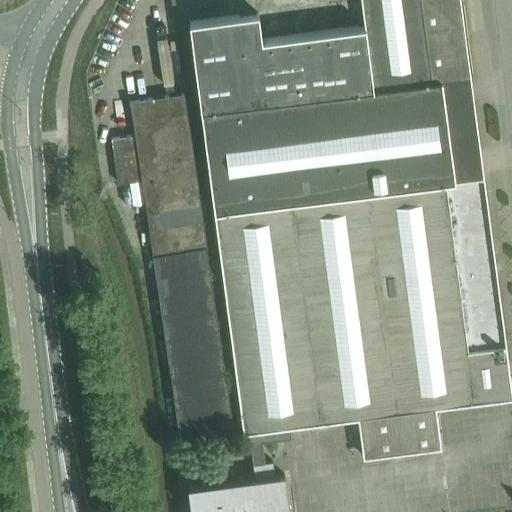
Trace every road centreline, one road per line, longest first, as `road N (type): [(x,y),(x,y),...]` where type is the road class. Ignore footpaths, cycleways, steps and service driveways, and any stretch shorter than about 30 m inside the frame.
road 1 (secondary): [(62,447),(37,261)]
road 2 (secondary): [(8,79),(8,144),(37,261)]
road 3 (secondary): [(37,261),(35,85)]
